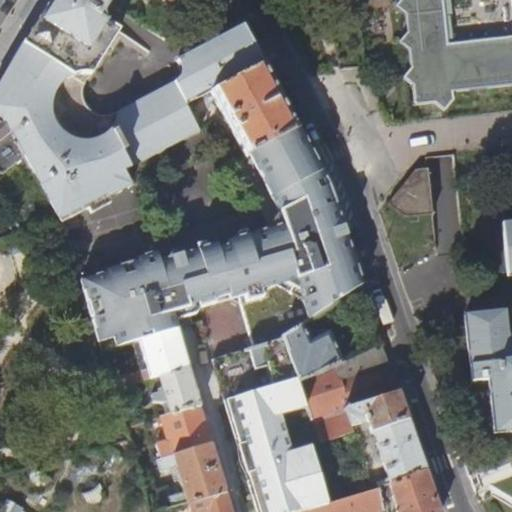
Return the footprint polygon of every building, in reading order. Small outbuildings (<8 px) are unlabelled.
[(80,98),(81,90),(116,32),(101,23),(100,11),(106,0),(51,0),(23,47),(0,84),(0,121),(11,130),(33,172),(56,214),(61,225),(82,213),(129,187),(121,174),(130,169),(132,170),(215,126),(201,100),(211,94),(264,65),(249,37),(243,26),(174,62),(177,67),(178,73),(177,76),(176,79),(174,82),(171,85),(110,117),(106,118),(101,118),(96,117),(90,114),(86,110),(81,102),(80,98)] [(433,104),(444,112),(453,102),(452,93),(487,89),(511,86),(511,0),(400,0),(395,8),(404,15),(406,33),(399,43),(408,51),(410,69),(402,79),(412,87),(414,106),(433,104)] [(211,94),(243,158),(247,157),(298,130),(279,95),(264,65),(211,94)] [(0,174),(15,162),(27,177),(33,172),(11,130),(0,121),(0,174)] [(309,152),(298,130),(247,157),(257,173),(281,214),(328,188),(314,161),(309,152)] [(414,171),(387,205),(401,216),(405,218),(407,218),(432,216),(427,169),(414,171)] [(246,237),(247,241),(255,266),(195,282),(195,283),(177,288),(178,290),(186,317),(190,316),(189,311),(238,299),(253,350),(280,344),(280,343),(301,329),(362,288),(355,267),(339,220),(328,188),(281,214),(284,227),(267,231),(246,237)] [(511,275),(511,222),(501,224),(507,276),(511,275)] [(247,241),(246,237),(228,241),(228,246),(220,248),(218,245),(170,259),(169,259),(170,262),(171,265),(247,241)] [(195,282),(255,266),(247,241),(171,265),(177,288),(195,283),(195,282)] [(137,262),(106,270),(106,274),(80,281),(90,312),(155,294),(155,295),(162,294),(178,290),(177,288),(171,265),(170,262),(161,264),(158,265),(157,263),(154,254),(137,258),(137,262)] [(186,317),(178,290),(162,294),(172,332),(177,330),(175,320),(186,317)] [(90,312),(100,344),(113,340),(115,348),(140,341),(172,332),(162,294),(155,295),(155,294),(90,312)] [(489,381),(495,434),(511,431),(511,343),(508,344),(505,312),(465,316),(472,382),(489,381)] [(295,388),(297,387),(340,365),(326,335),(307,343),(301,329),(280,343),(280,344),(253,350),(211,360),(218,380),(223,400),(293,384),(295,388)] [(177,330),(172,332),(140,341),(148,373),(113,383),(115,391),(159,377),(188,368),(182,349),(177,330)] [(340,365),(297,387),(304,410),(316,444),(349,433),(342,411),(398,392),(381,344),(340,365)] [(194,387),(188,368),(159,377),(164,393),(150,397),(152,405),(166,401),(171,417),(200,408),(194,387)] [(304,410),(297,387),(295,388),(293,384),(223,400),(230,424),(237,448),(285,432),(281,416),(304,410)] [(416,446),(398,392),(342,411),(349,433),(355,431),(353,426),(357,425),(358,421),(356,415),(362,413),(368,434),(370,433),(386,478),(374,482),(376,489),(425,473),(416,446)] [(205,426),(200,408),(171,417),(157,421),(159,428),(163,427),(169,447),(157,453),(148,424),(128,430),(130,437),(140,466),(210,445),(205,426)] [(128,430),(148,424),(144,411),(124,417),(128,430)] [(291,453),(285,432),(237,448),(243,468),(248,487),(316,468),(310,448),(291,453)] [(0,511),(154,511),(151,493),(147,477),(146,472),(142,474),(140,466),(130,437),(75,451),(0,468),(0,511)] [(218,469),(210,445),(140,466),(142,474),(146,472),(147,477),(175,470),(183,497),(170,500),(167,489),(151,493),(154,511),(162,511),(225,494),(218,469)] [(304,511),(327,505),(316,468),(248,487),(254,506),(255,511),(304,511)] [(438,511),(425,473),(376,489),(376,491),(327,505),(304,511),(378,511),(381,511),(378,500),(385,499),(384,493),(389,493),(393,511),(438,511)] [(229,511),(225,494),(162,511),(229,511)]
